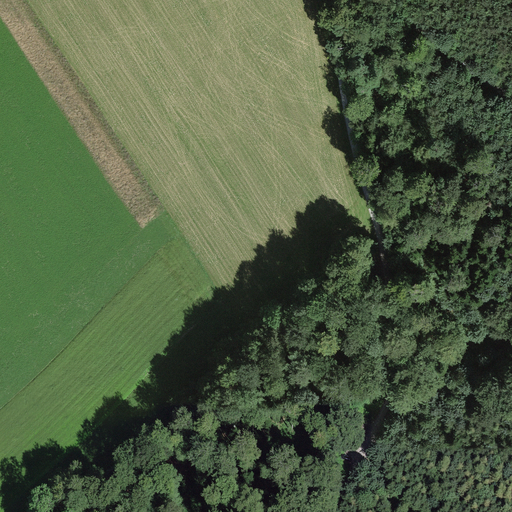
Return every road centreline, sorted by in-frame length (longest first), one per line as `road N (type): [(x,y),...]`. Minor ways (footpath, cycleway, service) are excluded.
road 1 (track): [(325,0),(387,267),(392,368),(369,449),(392,511)]
road 2 (track): [(511,262),(488,290),(451,363),(387,419),(330,511)]
road 3 (track): [(376,0),(511,101)]
